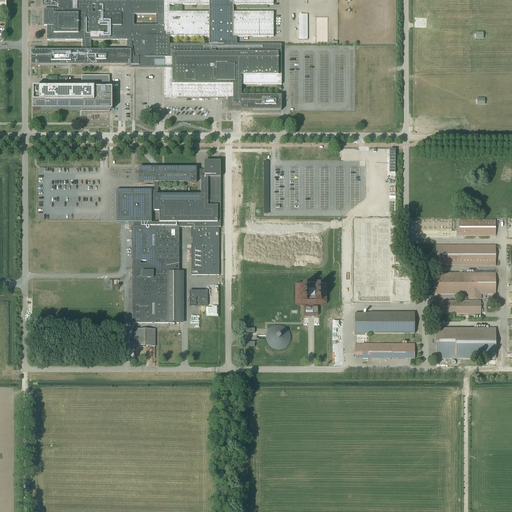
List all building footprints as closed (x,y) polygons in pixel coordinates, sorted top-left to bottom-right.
[(54,10),(44,10),(44,26),(47,26),(51,26),(51,33),(47,33),(47,34),(47,40),(82,40),(82,51),(31,51),(31,66),(127,66),(130,66),(131,66),(138,66),(138,67),(155,67),(155,61),(164,61),(164,93),(164,98),(218,98),(228,99),(228,111),(233,111),(236,111),(241,111),(281,111),(281,96),(241,96),(241,85),(281,85),(281,46),(281,45),(236,45),(236,37),(273,37),(273,13),(231,13),(231,5),(273,5),(273,0),(42,0),(43,6),(54,6),(54,5),(58,5),(58,11),(54,11),(54,10)] [(307,41),(308,16),(298,16),(298,41),(307,41)] [(111,89),(109,89),(109,76),(81,76),(81,89),(33,89),(33,111),(81,111),(81,112),(109,112),(109,111),(111,111),(112,111),(112,89),(111,89)] [(179,272),(179,228),(191,228),(191,276),(219,276),(219,246),(219,232),(219,228),(220,228),(220,207),(220,178),(220,177),(220,176),(220,175),(220,162),(219,162),(218,162),(217,162),(216,162),(214,162),(204,162),(204,171),(199,171),(196,171),(196,168),(163,168),(158,168),(158,169),(154,169),(154,168),(138,168),(138,183),(154,183),(154,191),(152,191),(152,190),(134,190),(116,190),(116,223),(121,223),(133,223),(133,227),(132,227),(132,268),(132,272),(132,324),(155,324),(168,324),(168,294),(168,272),(179,272)] [(495,220),(462,220),(459,220),(459,236),(495,236),(495,220)] [(355,301),(389,301),(389,221),(355,221),(355,301)] [(495,246),(442,246),(436,246),(436,266),(495,266),(495,246)] [(495,294),(495,274),(433,274),(433,294),(468,294),(468,299),(476,299),(476,301),(433,301),(433,314),(480,314),(480,301),(478,301),(478,299),(481,299),(481,294),(495,294)] [(313,316),(314,316),(317,316),(319,315),(319,307),(317,306),(314,306),(323,306),(327,304),(327,284),(323,283),(314,283),(308,283),(307,283),(299,283),(295,284),(295,304),(299,306),(307,306),(305,306),(303,307),(303,315),(305,316),(309,316),(313,316)] [(190,306),(200,306),(207,306),(207,291),(190,291),(190,306)] [(414,336),(414,314),(354,314),(355,337),(414,336)] [(267,335),(267,336),(267,337),(267,338),(267,339),(267,340),(267,341),(267,342),(268,343),(268,344),(269,345),(270,346),(271,347),(272,348),(273,348),(274,349),(275,349),(276,349),(277,349),(278,349),(279,349),(280,349),(281,349),(282,349),(282,348),(283,348),(284,347),(285,347),(286,346),(287,345),(288,344),(288,343),(289,342),(289,341),(289,340),(289,338),(289,337),(289,336),(289,335),(289,334),(288,333),(288,332),(287,331),(287,330),(286,330),(285,329),(285,328),(284,328),(283,327),(282,327),(281,327),(280,327),(279,326),(278,326),(277,326),(276,326),(276,327),(275,327),(274,327),(273,328),(272,328),(271,329),(270,329),(270,330),(269,331),(268,332),(268,333),(267,334),(267,335)] [(333,328),(322,328),(322,338),(333,338),(333,328)] [(496,329),(435,328),(436,363),(496,364),(496,329)] [(135,330),(135,347),(155,347),(155,330),(135,330)] [(415,344),(354,344),(354,361),(415,361),(415,344)]
